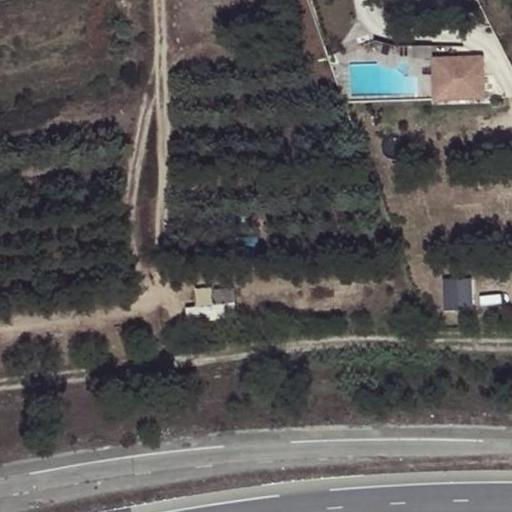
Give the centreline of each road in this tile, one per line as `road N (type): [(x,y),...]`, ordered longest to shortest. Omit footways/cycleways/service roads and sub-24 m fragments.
road 1 (track): [(0,386),(262,350),(511,344)]
road 2 (track): [(157,0),(158,63),(140,125),(129,219),(160,363)]
road 3 (track): [(158,63),(167,210),(142,293)]
road 4 (motorway): [(511,498),(280,511)]
